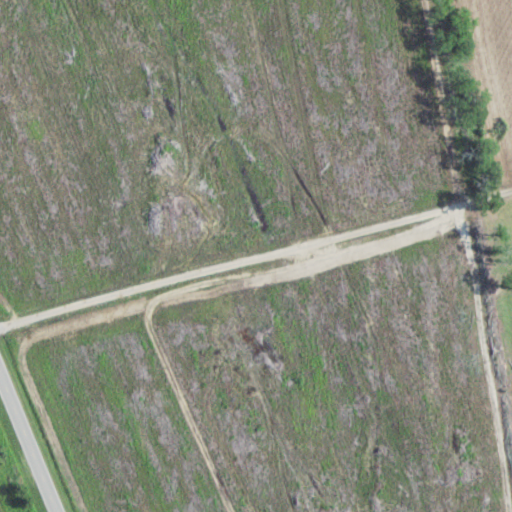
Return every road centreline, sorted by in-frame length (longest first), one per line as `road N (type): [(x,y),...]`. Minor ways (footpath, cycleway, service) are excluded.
road 1 (residential): [(511,186),(0,320)]
road 2 (primary): [(57,511),(0,375)]
